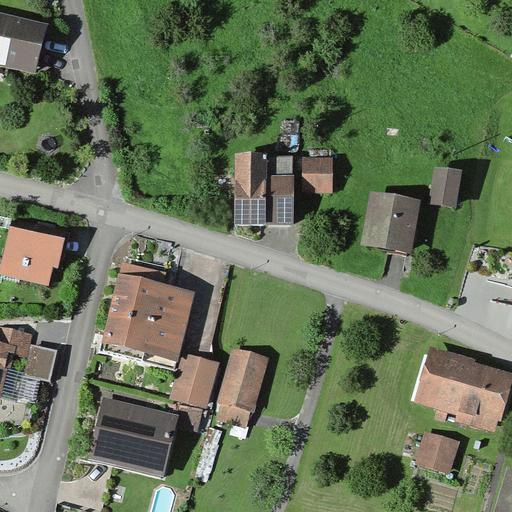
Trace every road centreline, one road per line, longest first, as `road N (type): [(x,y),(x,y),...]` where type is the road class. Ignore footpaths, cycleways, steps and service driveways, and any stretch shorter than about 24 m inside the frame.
road 1 (residential): [(108,213),(370,291),(511,357)]
road 2 (residential): [(45,489),(108,213)]
road 3 (residential): [(108,213),(70,0)]
